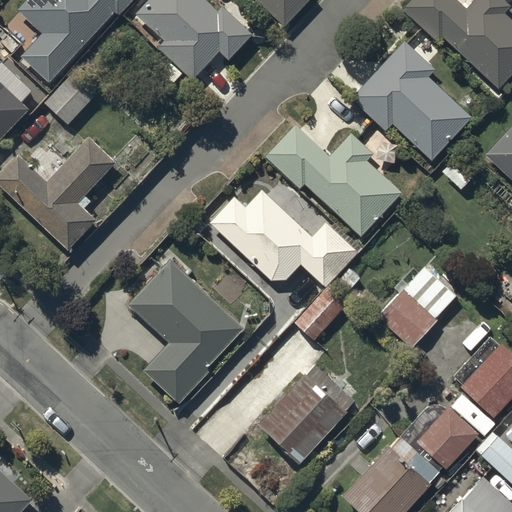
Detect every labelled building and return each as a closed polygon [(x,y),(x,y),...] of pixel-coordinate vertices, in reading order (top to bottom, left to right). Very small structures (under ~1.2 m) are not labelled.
[(133,0),(29,0),(17,13),(43,37),(23,58),(49,83),(116,12),(119,15),(133,0)] [(219,14),(204,0),(150,0),(135,16),(165,44),(160,49),(193,81),(220,53),(230,62),(253,38),(223,10),(219,14)] [(256,0),(284,26),(308,0),(256,0)] [(511,9),(502,0),(477,0),(468,10),(456,0),(412,0),(402,11),(439,45),(443,40),(500,92),(511,79),(511,22),(505,16),(511,9)] [(437,72),(405,41),(350,99),(386,133),(393,126),(432,162),(471,121),(428,81),(437,72)] [(183,78),(170,66),(160,77),(173,88),(183,78)] [(93,98),(70,78),(46,105),(69,126),(93,98)] [(0,143),(30,112),(0,83),(0,143)] [(374,157),(352,137),(331,160),(296,127),(267,159),(301,190),(305,186),(362,239),(403,196),(368,164),(374,157)] [(511,129),(487,157),(511,180),(511,129)] [(116,166),(90,142),(50,185),(18,156),(0,175),(0,188),(70,253),(98,224),(79,206),(116,166)] [(475,178),(457,161),(445,173),(463,191),(475,178)] [(313,240),(264,194),(248,211),(235,199),(210,226),(271,283),(286,283),(301,266),(325,288),(358,254),(327,225),(313,240)] [(248,332),(171,262),(128,308),(170,346),(145,373),(180,405),(248,332)] [(457,299),(425,270),(379,320),(411,349),(457,299)] [(361,280),(350,271),(339,283),(350,293),(361,280)] [(347,307),(329,290),(297,326),(315,342),(347,307)] [(511,402),(511,355),(502,347),(463,391),(496,421),(511,402)] [(358,405),(316,367),(259,428),(301,467),(358,405)] [(478,437),(450,411),(418,445),(446,471),(478,437)] [(511,453),(499,441),(483,458),(511,483),(511,453)] [(409,511),(432,488),(390,449),(343,500),(356,511),(409,511)] [(0,511),(14,511),(32,493),(0,462),(0,511)] [(511,511),(511,504),(484,479),(453,511),(511,511)]
